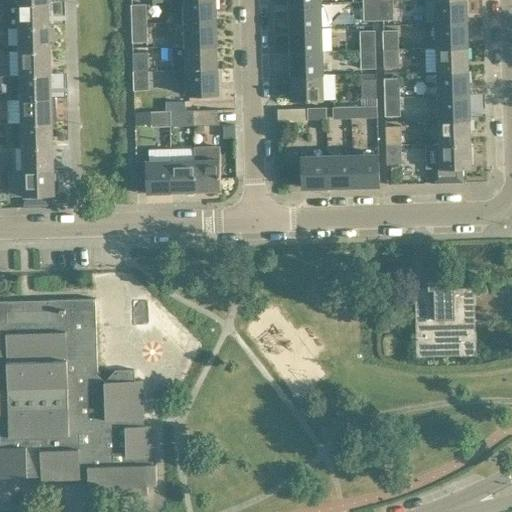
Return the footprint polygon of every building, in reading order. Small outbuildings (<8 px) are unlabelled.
[(215,21),(214,0),(184,0),(185,22),(215,21)] [(467,23),(466,0),(441,0),(436,0),(437,24),(467,23)] [(395,19),(394,1),(379,2),(380,20),(395,19)] [(49,26),(48,2),(17,3),(18,27),(49,26)] [(380,20),(379,2),(364,2),(365,20),(380,20)] [(321,27),(321,3),(291,4),(291,28),(321,27)] [(147,4),(146,4),(131,5),(132,23),(148,23),(147,4)] [(216,45),(215,21),(185,22),(186,46),(216,45)] [(148,41),(148,23),(132,23),(133,42),(148,41)] [(468,47),(467,23),(437,24),(438,48),(468,47)] [(50,50),(49,26),(18,27),(19,51),(50,50)] [(322,50),(321,27),(291,28),(292,52),(322,51),(322,50)] [(361,31),(361,49),(376,48),(376,30),(361,31)] [(399,30),(384,31),(384,49),(399,49),(399,30)] [(217,69),(216,45),(186,46),(186,57),(172,57),(173,70),(186,70),(217,69)] [(468,71),(468,47),(438,48),(439,72),(468,71)] [(377,68),(376,48),(361,49),(362,60),(362,69),(377,68)] [(400,68),(399,49),(384,49),(385,68),(400,68)] [(50,73),(50,50),(19,51),(20,75),(50,73)] [(323,75),(322,51),(292,52),(293,76),(323,75)] [(148,52),(148,53),(133,53),(134,71),(149,70),(148,52)] [(217,94),(217,69),(186,70),(187,94),(217,94)] [(149,89),(149,70),(134,71),(134,89),(149,89)] [(469,95),(468,71),(439,72),(439,96),(469,95)] [(51,98),(50,73),(20,75),(10,75),(10,99),(20,99),(51,98)] [(324,99),(323,75),(293,76),(294,100),(324,99)] [(362,80),(363,98),(363,107),(378,106),(377,79),(362,80)] [(386,79),(386,98),(401,97),(400,79),(386,79)] [(470,119),(469,95),(439,96),(440,120),(470,119)] [(401,116),(401,97),(386,98),(386,116),(401,116)] [(52,122),(52,109),(55,109),(55,98),(51,98),(20,99),(21,123),(52,122)] [(194,125),(194,110),(184,110),(184,101),(166,101),(166,111),(170,110),(171,125),(175,125),(194,125)] [(378,117),(378,106),(363,107),(352,107),(353,118),(371,117),(378,117)] [(353,118),(352,107),(334,107),(334,118),(353,118)] [(325,118),(325,108),(308,109),(308,119),(325,118)] [(170,110),(166,111),(151,111),(152,126),(171,125),(170,110)] [(217,125),(217,110),(194,110),(194,125),(217,125)] [(471,143),(470,119),(440,120),(441,144),(471,143)] [(53,147),(52,122),(21,123),(22,147),(53,147)] [(387,127),(387,146),(402,145),(401,126),(387,127)] [(474,145),(471,143),(441,144),(442,167),(432,167),(432,183),(463,182),(463,168),(471,167),(471,156),(475,154),(474,145)] [(402,164),(402,145),(387,146),(388,165),(402,164)] [(219,146),(195,147),(195,161),(196,190),(220,190),(219,146)] [(53,171),(53,147),(22,147),(23,172),(53,171)] [(380,184),(379,154),(353,155),(354,185),(380,184)] [(354,185),(353,155),(328,156),(329,186),(354,185)] [(329,186),(328,156),(302,157),(303,187),(329,186)] [(196,190),(195,161),(171,162),(172,191),(184,191),(186,194),(193,194),(195,190),(196,190)] [(172,191),(171,162),(146,162),(147,192),(172,191)] [(54,194),(54,181),(58,177),(57,171),(53,171),(23,172),(23,195),(54,194)] [(477,355),(475,287),(455,288),(455,279),(429,280),(429,283),(430,288),(416,289),(417,356),(477,355)] [(143,419),(142,380),(135,381),(134,370),(115,370),(105,381),(96,373),(98,371),(97,326),(96,298),(50,300),(50,310),(7,311),(6,301),(0,301),(0,430),(1,448),(0,447),(0,477),(22,477),(42,476),(42,479),(79,478),(79,471),(87,471),(88,495),(147,494),(147,484),(157,484),(156,463),(148,464),(148,456),(156,455),(155,426),(136,426),(136,419),(143,419)]
